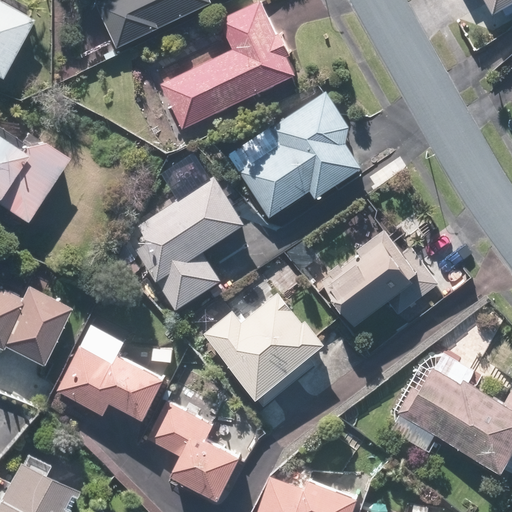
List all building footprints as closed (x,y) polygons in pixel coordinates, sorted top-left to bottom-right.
[(94,0),(116,48),(213,3),(211,0),(94,0)] [(183,127),(296,74),(288,57),(292,55),(281,32),(277,34),(274,30),(260,0),(257,0),(218,18),(233,50),(162,83),(183,127)] [(511,0),(484,0),(492,14),(511,3),(511,0)] [(0,74),(31,19),(0,2),(0,74)] [(363,166),(347,143),(350,126),(326,90),(268,129),(279,144),(238,171),(269,217),(310,190),(315,198),(363,166)] [(0,206),(22,221),(64,156),(38,139),(15,145),(14,147),(0,138),(0,206)] [(126,233),(176,310),(222,280),(203,251),(246,223),(214,175),(126,233)] [(356,250),(359,254),(342,267),(339,263),(324,275),(327,279),(321,283),(354,325),(387,300),(398,314),(439,283),(410,247),(404,252),(385,228),(356,250)] [(0,290),(0,346),(38,366),(68,307),(26,286),(19,300),(0,290)] [(306,319),(303,322),(279,291),(241,320),(233,310),(204,333),(236,374),(256,399),(326,344),(306,319)] [(111,402),(144,420),(166,377),(120,353),(115,362),(81,344),(57,390),(104,414),(111,402)] [(511,386),(504,401),(465,379),(462,385),(432,369),(404,418),(502,474),(511,456),(511,386)] [(241,455),(207,438),(214,424),(167,400),(148,438),(181,455),(171,475),(218,499),(241,455)] [(0,493),(0,511),(62,511),(74,487),(16,460),(0,493)] [(308,478),(305,488),(271,475),(257,511),(352,511),(359,496),(308,478)]
